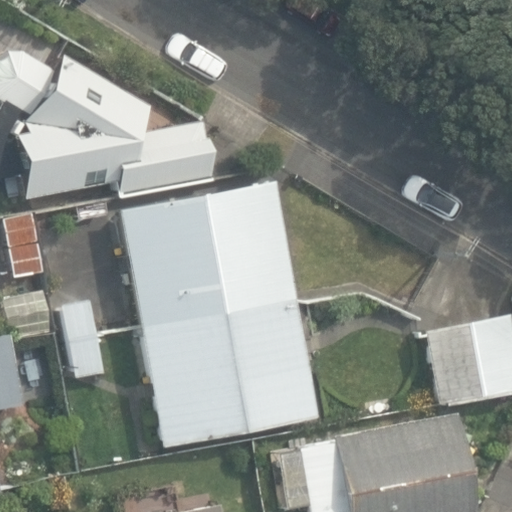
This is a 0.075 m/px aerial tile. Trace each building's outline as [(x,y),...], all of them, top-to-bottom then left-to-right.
[(0,176),(11,174),(15,199),(108,182),(111,195),(204,178),(194,120),(129,132),(141,106),(55,54),(46,70),(14,49),(0,50),(0,176)] [(111,206),(154,444),(308,417),(265,178),(111,206)] [(39,214),(42,232),(64,228),(62,211),(39,214)] [(40,271),(29,214),(0,218),(0,229),(9,277),(40,271)] [(0,298),(0,304),(6,336),(48,328),(41,290),(0,298)] [(55,304),(68,375),(95,370),(82,299),(55,304)] [(417,330),(432,403),(511,386),(511,360),(502,313),(417,330)] [(0,405),(12,403),(1,333),(0,333),(0,405)] [(466,511),(447,410),(323,433),(325,440),(290,447),(301,511),(466,511)]
